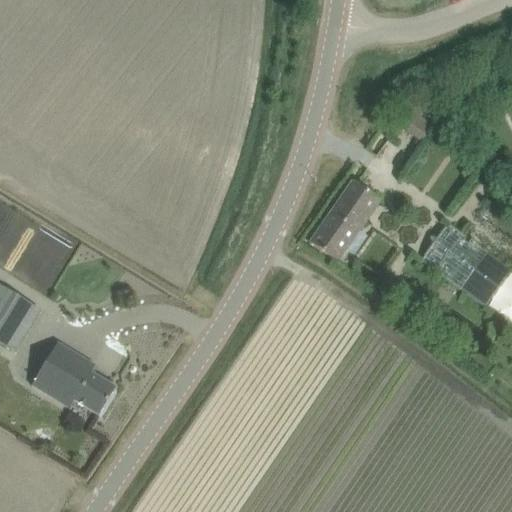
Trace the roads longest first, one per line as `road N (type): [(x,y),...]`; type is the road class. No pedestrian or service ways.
road 1 (tertiary): [(93,511),(254,268),(296,166),(333,23)]
road 2 (unclassified): [(333,23),(413,31),(499,0)]
